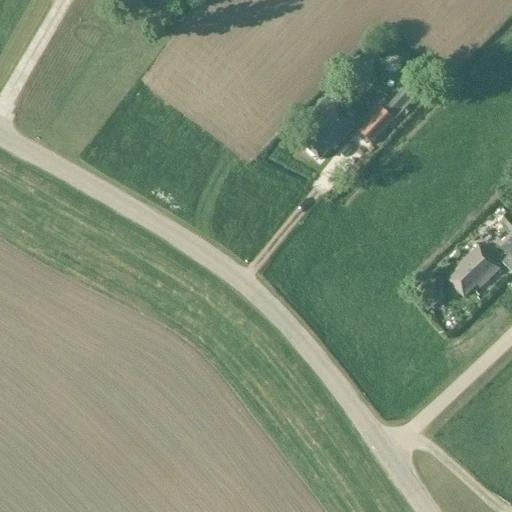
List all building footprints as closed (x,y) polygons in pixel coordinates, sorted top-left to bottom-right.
[(356,128),(333,105),(313,126),(316,128),(300,145),(318,162),(334,146),(336,148),(356,128)] [(361,132),(374,145),(396,124),(380,110),(361,132)] [(499,262),(511,275),(511,274),(511,219),(508,215),(497,225),(511,240),(500,251),(505,256),(499,262)] [(462,271),(448,284),(463,299),(476,287),(480,290),(499,272),(478,249),(459,268),(462,271)] [(417,301),(425,310),(437,300),(429,291),(417,301)]
